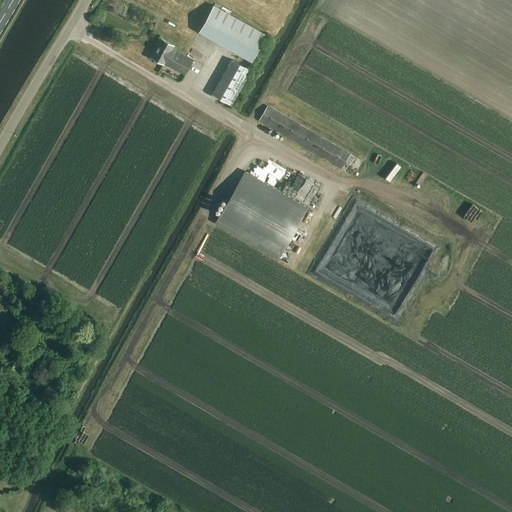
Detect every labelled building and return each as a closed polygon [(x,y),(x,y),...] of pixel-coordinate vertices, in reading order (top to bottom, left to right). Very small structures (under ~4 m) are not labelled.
[(198,33),(251,63),(266,37),(213,6),(198,33)] [(161,39),(151,57),(163,63),(165,60),(171,64),(169,67),(182,74),(184,75),(193,60),(191,59),(172,48),(173,46),(161,39)] [(231,105),(250,70),(233,60),(213,95),(231,105)] [(107,85),(117,89),(120,79),(110,75),(108,80),(107,85)] [(353,156),(267,106),(257,122),(263,126),(264,124),(345,170),(353,156)] [(297,243),(303,232),(296,228),(308,207),(245,171),(215,223),(278,259),(290,238),(297,243)]
